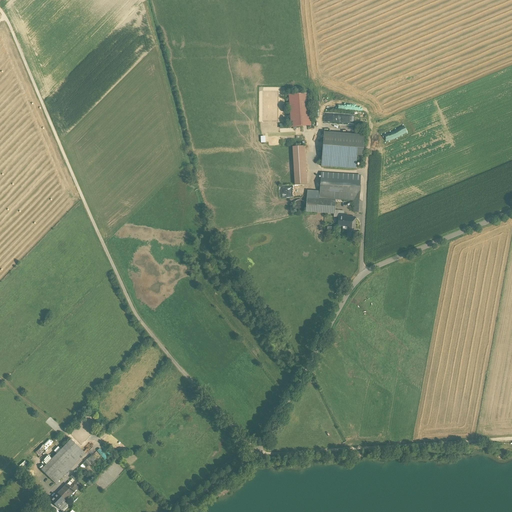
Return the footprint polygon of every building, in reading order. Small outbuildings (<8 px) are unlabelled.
[(308,94),(288,95),(291,128),(311,126),(308,94)] [(355,114),(324,113),(323,123),(354,125),(355,114)] [(393,127),(399,124),(397,118),(390,121),(393,127)] [(324,133),(321,166),(355,169),(356,156),(362,156),(364,136),(324,133)] [(294,185),(308,184),(306,146),(292,147),(294,185)] [(319,200),(335,201),(354,201),(353,212),(354,213),(358,213),(361,176),(321,173),(320,192),(319,200)] [(334,214),(335,201),(319,200),(320,192),(308,191),(307,212),(328,214),(334,214)] [(346,215),(338,214),(337,226),(348,227),(353,227),(353,226),(354,218),(346,217),(346,215)] [(353,227),(348,227),(347,236),(355,237),(355,232),(354,232),(355,226),(353,226),(353,227)] [(44,444),(50,450),(55,445),(49,439),(44,444)] [(71,440),(62,448),(70,456),(77,463),(85,454),(71,440)] [(62,448),(41,470),(49,478),(70,456),(62,448)] [(105,460),(107,457),(100,449),(97,451),(105,460)] [(70,456),(49,478),(56,484),(77,463),(70,456)] [(86,468),(93,463),(90,458),(83,463),(86,468)] [(77,471),(71,477),(74,480),(80,474),(77,471)] [(69,487),(67,485),(57,494),(64,501),(71,494),(72,494),(80,486),(75,481),(69,487)] [(57,494),(51,501),(58,508),(65,501),(64,501),(57,494)]
